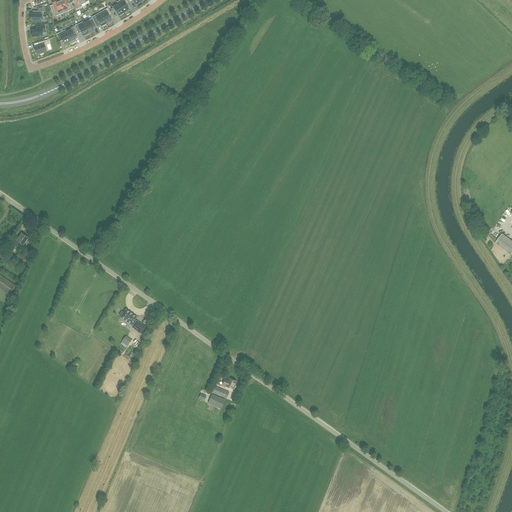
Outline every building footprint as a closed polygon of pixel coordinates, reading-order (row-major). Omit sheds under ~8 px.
[(60,0),(61,1),(59,2),(64,13),(73,9),(71,3),(67,5),(65,0),(60,0)] [(85,3),(83,0),(76,0),(73,2),(77,9),(82,7),(81,5),(85,3)] [(125,0),(121,0),(117,3),(117,4),(118,4),(124,13),(125,13),(128,11),(128,10),(129,10),(125,5),(128,3),(125,0)] [(64,13),(59,2),(57,2),(53,3),(55,10),(52,11),(54,17),(64,13)] [(118,4),(117,4),(113,7),(113,8),(111,9),(112,12),(115,10),(119,16),(124,13),(118,4)] [(108,8),(100,13),(106,24),(107,23),(107,24),(111,22),(111,21),(108,15),(111,14),(108,8)] [(43,11),(33,11),(32,16),(31,16),(31,21),(41,22),(41,17),(43,17),(43,11)] [(100,13),(95,16),(91,18),(92,19),(95,25),(99,23),(101,27),(106,24),(100,13)] [(83,22),(88,33),(94,31),(92,27),(95,25),(92,19),(83,23),(83,22)] [(83,22),(75,26),(78,32),(80,31),(83,36),(84,36),(88,34),(88,33),(83,22)] [(31,32),(32,39),(42,37),(42,33),(45,33),(44,27),(38,28),(38,31),(31,32)] [(65,31),(70,42),(75,40),(73,34),(75,33),(73,27),(70,28),(70,29),(65,32),(65,31)] [(65,31),(56,34),(59,40),(62,39),(64,44),(65,44),(66,45),(70,43),(69,42),(70,42),(65,31)] [(39,43),(40,46),(34,48),(35,52),(36,52),(37,54),(40,54),(43,53),(43,52),(48,51),(47,45),(50,44),(49,40),(39,43)] [(23,233),(14,244),(16,247),(19,244),(20,244),(21,243),(23,245),(28,238),(23,233)] [(511,255),(511,253),(511,241),(503,234),(496,243),(511,255)] [(14,259),(23,265),(28,257),(20,252),(14,259)] [(0,274),(0,288),(9,295),(15,286),(0,274)] [(141,333),(145,327),(136,321),(135,320),(136,317),(132,315),(133,314),(130,313),(126,310),(123,313),(122,312),(119,315),(121,317),(120,317),(131,325),(133,326),(132,327),(141,333)] [(131,340),(125,336),(122,341),(127,345),(131,340)] [(233,390),(236,381),(229,378),(228,381),(226,381),(226,380),(225,380),(222,385),(226,386),(225,387),(233,390)] [(228,392),(215,387),(213,392),(226,398),(228,392)] [(225,400),(212,394),(208,403),(221,409),(225,400)]
